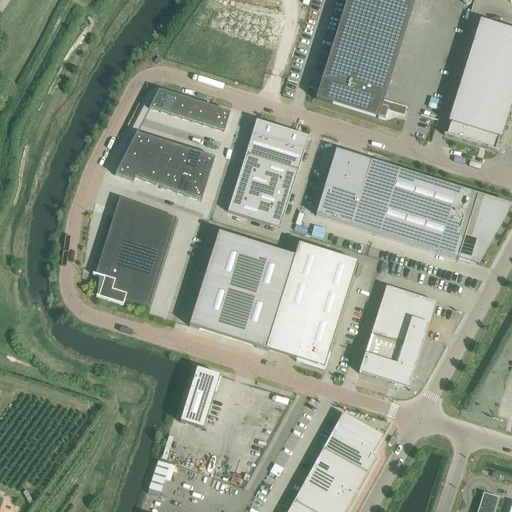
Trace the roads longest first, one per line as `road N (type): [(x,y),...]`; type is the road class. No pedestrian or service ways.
road 1 (unclassified): [(422,418),(88,316),(66,283),(75,213),(127,99),(155,73),(511,185)]
road 2 (unclassified): [(511,250),(422,418)]
